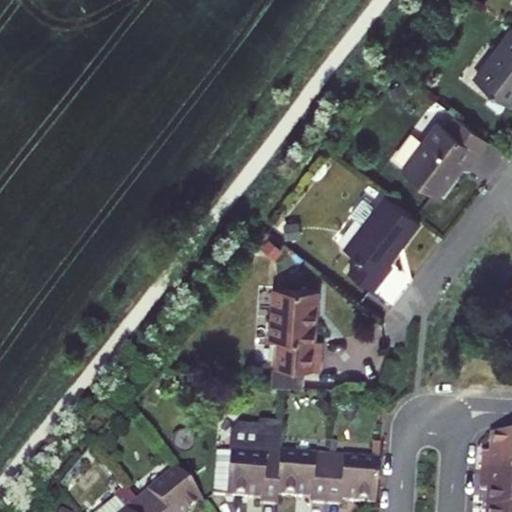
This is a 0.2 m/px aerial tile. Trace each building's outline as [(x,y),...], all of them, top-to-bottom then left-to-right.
[(511,35),(481,77),(484,79),(511,41),(511,35)] [(511,41),(484,79),(511,99),(511,41)] [(476,165),(494,141),(462,117),(454,128),(445,122),(409,170),(444,196),(470,161),(476,165)] [(398,263),(429,222),(393,196),(382,211),(371,226),(352,251),(367,262),(357,275),(380,293),(401,265),(398,263)] [(359,217),(371,226),(382,211),(370,202),(359,217)] [(322,343),(325,293),(281,291),(280,320),(274,320),(273,341),(286,342),(285,370),(312,371),(327,372),(329,343),(322,343)] [(311,388),(312,371),(285,370),(280,369),(279,386),(311,388)] [(482,473),(511,474),(511,434),(491,433),(490,455),(483,455),(482,473)] [(287,457),(286,461),(284,500),(319,502),(318,508),(334,509),(337,460),(287,457)] [(284,509),(284,500),(286,461),(223,458),(220,501),(268,504),(268,509),(284,509)] [(385,505),(387,462),(337,460),(334,509),(352,509),(352,503),(385,505)] [(511,511),(511,474),(482,473),(481,492),(487,493),(486,511),(511,511)] [(207,511),(212,509),(184,476),(146,508),(149,511),(207,511)]
